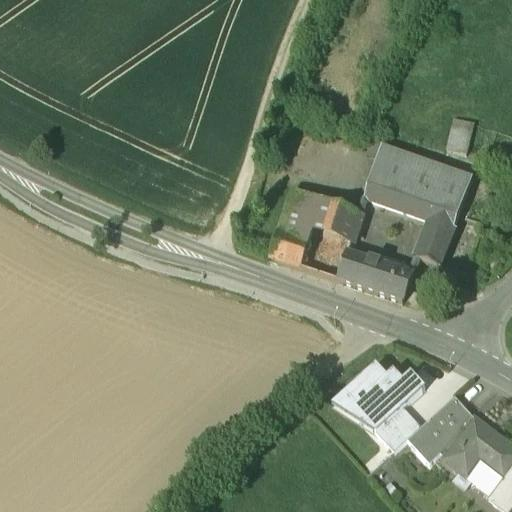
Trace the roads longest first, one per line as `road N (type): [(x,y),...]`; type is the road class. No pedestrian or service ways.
road 1 (tertiary): [(452,350),(106,225),(0,168)]
road 2 (track): [(213,262),(279,53),(304,0)]
road 3 (track): [(353,347),(281,396),(161,511)]
